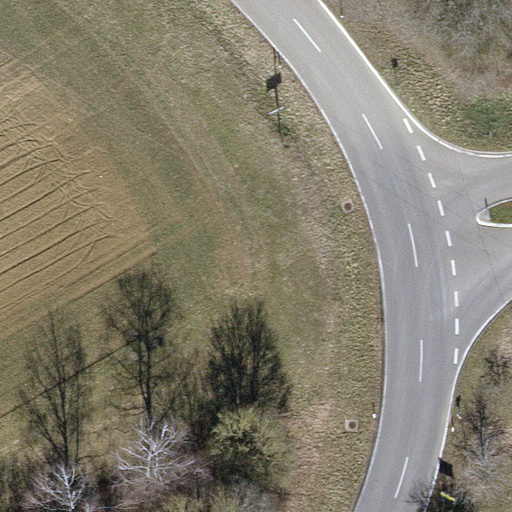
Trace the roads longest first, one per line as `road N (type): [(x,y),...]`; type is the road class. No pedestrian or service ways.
road 1 (tertiary): [(270,0),(325,55),(399,165),(419,236)]
road 2 (tertiary): [(393,511),(434,347),(419,236)]
